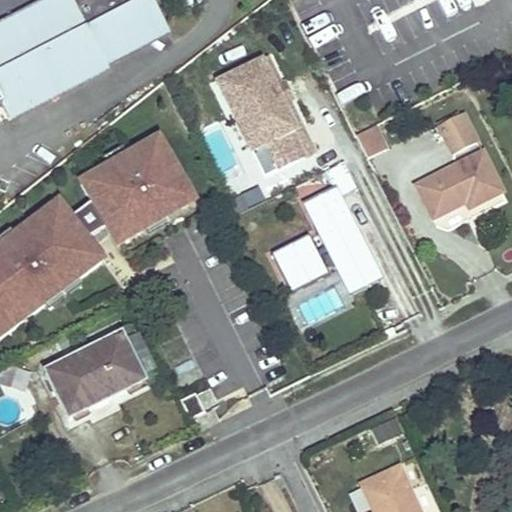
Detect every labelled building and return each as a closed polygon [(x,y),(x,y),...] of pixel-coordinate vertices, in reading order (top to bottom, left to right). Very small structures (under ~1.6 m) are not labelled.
[(108,66),(102,55),(165,22),(153,0),(59,0),(0,31),(0,108),(6,105),(11,116),(108,66)] [(282,102),(281,101),(277,103),(270,89),(274,87),(274,86),(261,60),(217,82),(233,113),(236,111),(254,147),(251,149),(264,175),(314,150),(301,124),(295,127),(282,102)] [(292,96),(284,81),(274,86),(274,87),(270,89),(277,103),(281,101),(282,102),(292,96)] [(464,114),(440,126),(453,154),(478,141),(464,114)] [(375,128),(358,137),(360,142),(370,160),(387,151),(375,128)] [(0,337),(47,303),(44,299),(76,276),(79,280),(106,260),(91,239),(110,229),(120,247),(148,231),(146,228),(168,215),(165,210),(194,194),(163,139),(132,157),(134,161),(87,187),(96,203),(73,216),(65,204),(50,216),(47,212),(17,235),(20,239),(0,252),(0,337)] [(261,173),(249,149),(230,159),(242,182),(261,173)] [(484,153),(417,186),(434,220),(467,202),(471,209),(504,192),(484,153)] [(134,161),(132,157),(84,183),(87,187),(134,161)] [(375,265),(340,198),(358,189),(344,161),(325,171),(333,188),(305,203),(327,245),(316,251),(308,235),(273,253),(293,292),(329,274),(320,257),(330,252),(345,281),(375,265)] [(146,228),(148,231),(151,236),(173,224),(170,219),(199,203),(194,194),(165,210),(168,215),(146,228)] [(44,208),(47,212),(50,216),(65,204),(59,196),(44,208)] [(0,252),(20,239),(17,235),(13,230),(0,239),(0,252)] [(381,278),(375,265),(345,281),(352,294),(381,278)] [(47,303),(50,308),(82,285),(79,280),(76,276),(44,299),(47,303)] [(123,341),(45,378),(68,427),(146,389),(123,341)] [(417,511),(396,468),(359,485),(370,511),(417,511)]
